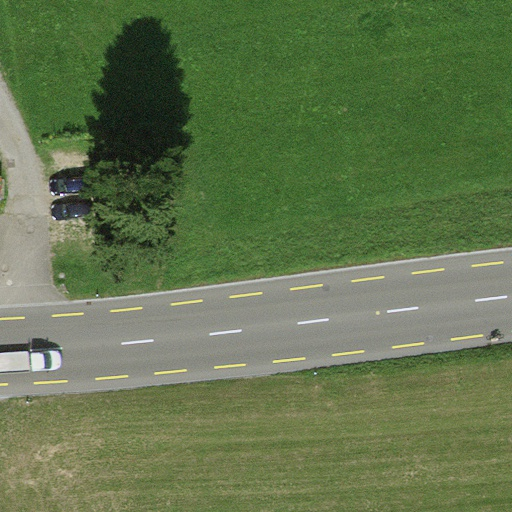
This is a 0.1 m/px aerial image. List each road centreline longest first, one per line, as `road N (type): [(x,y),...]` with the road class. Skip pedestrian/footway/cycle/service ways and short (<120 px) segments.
road 1 (primary): [(0,353),(511,296)]
road 2 (track): [(45,351),(31,188),(0,122)]
